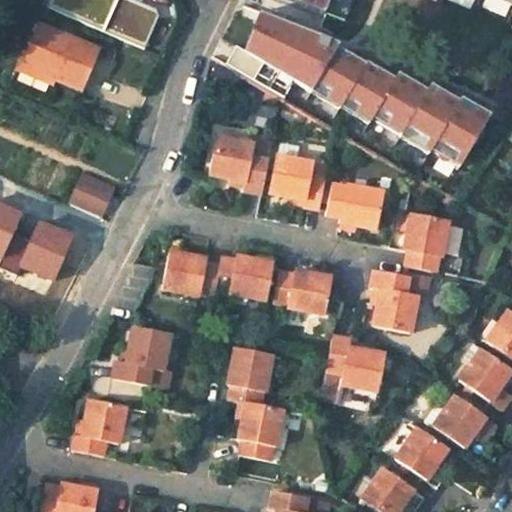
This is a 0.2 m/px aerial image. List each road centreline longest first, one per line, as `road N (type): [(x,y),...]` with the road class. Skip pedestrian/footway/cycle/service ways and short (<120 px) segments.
road 1 (residential): [(6,441),(135,211)]
road 2 (residential): [(377,260),(135,211)]
road 3 (residential): [(135,211),(163,149),(207,0)]
road 4 (residential): [(192,486),(6,441)]
